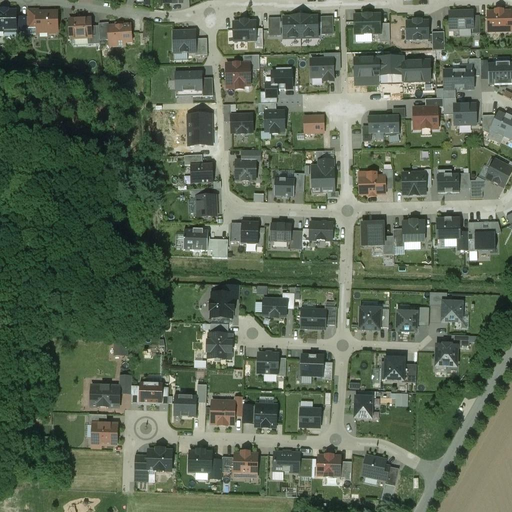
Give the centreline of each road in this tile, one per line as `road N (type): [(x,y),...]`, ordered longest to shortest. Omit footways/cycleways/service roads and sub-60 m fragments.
road 1 (residential): [(209,26),(228,10),(269,5),(493,0)]
road 2 (residential): [(336,439),(129,435),(126,486)]
road 3 (residential): [(347,209),(225,205),(219,139)]
road 4 (residential): [(511,196),(488,206),(347,209)]
road 5 (residential): [(439,475),(511,350)]
road 6 (residential): [(347,209),(340,340)]
